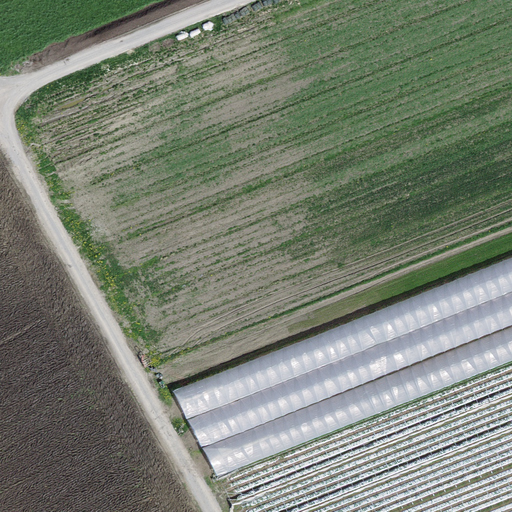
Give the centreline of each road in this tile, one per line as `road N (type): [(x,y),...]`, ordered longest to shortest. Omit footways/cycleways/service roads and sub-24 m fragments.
road 1 (track): [(216,511),(0,123)]
road 2 (track): [(0,93),(241,0)]
